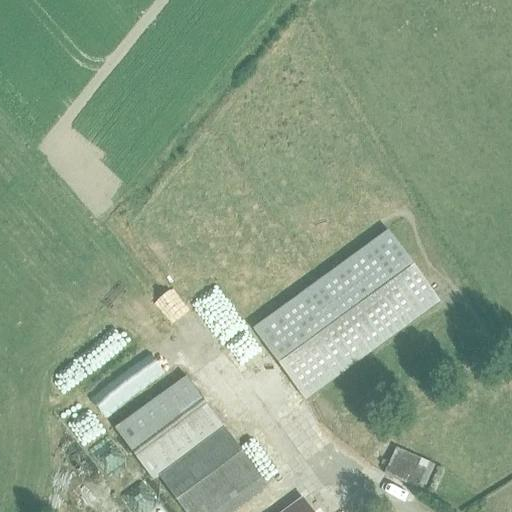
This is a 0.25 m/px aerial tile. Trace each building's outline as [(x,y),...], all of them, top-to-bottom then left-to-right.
[(254,330),(306,402),(441,303),(389,232),(254,330)] [(232,335),(250,322),(222,283),(204,296),(232,335)] [(175,325),(162,334),(179,359),(192,351),(175,325)] [(160,478),(185,511),(216,511),(261,479),(188,379),(117,432),(152,480),(152,479),(160,478)] [(244,434),(271,480),(302,463),(275,416),(244,434)] [(396,450),(385,475),(425,491),(437,461),(415,452),(413,457),(396,450)] [(286,511),(312,511),(303,500),(286,511)]
